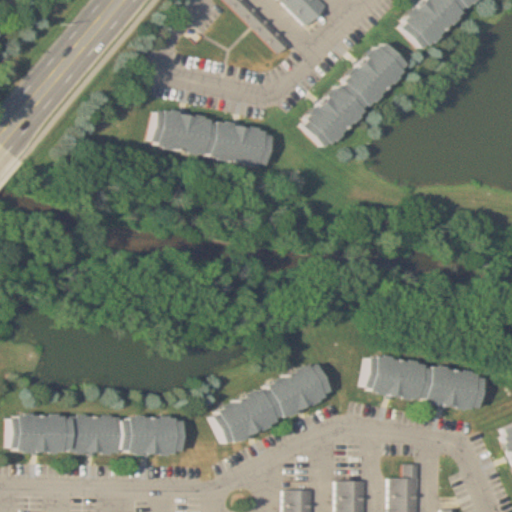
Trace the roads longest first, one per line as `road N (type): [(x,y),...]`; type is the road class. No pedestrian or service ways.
road 1 (residential): [(496,511),(458,450),(398,431),(333,435),(211,486),(0,484)]
road 2 (residential): [(158,66),(255,88),(282,80),(363,0)]
road 3 (secondary): [(108,0),(0,124)]
